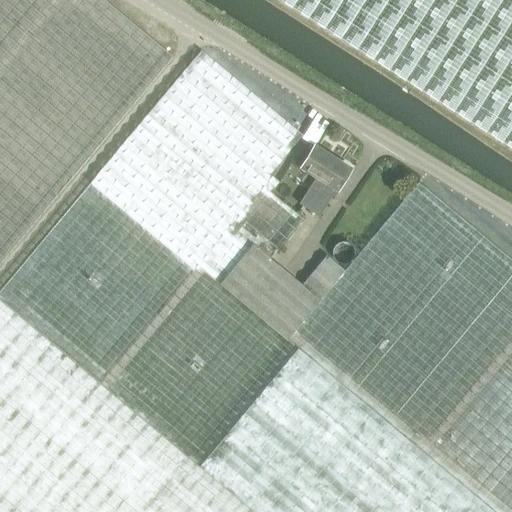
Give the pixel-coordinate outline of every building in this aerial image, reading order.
[(0,0),(0,267),(20,244),(173,60),(126,21),(102,0),(0,0)] [(511,0),(273,0),(511,152),(511,0)] [(90,184),(0,290),(0,297),(43,333),(145,417),(248,502),(260,511),(511,511),(511,261),(418,184),(343,273),(289,334),(207,265),(271,194),(279,184),(269,176),(301,137),(200,52),(90,184)] [(315,178),(299,204),(319,217),(321,214),(334,192),(335,191),(336,191),(350,170),(315,148),(302,169),(315,178)] [(271,194),(207,265),(289,334),(343,273),(325,257),(300,286),(269,259),(302,221),(288,209),(271,194)] [(0,511),(252,511),(137,417),(81,371),(0,303),(0,511)]
